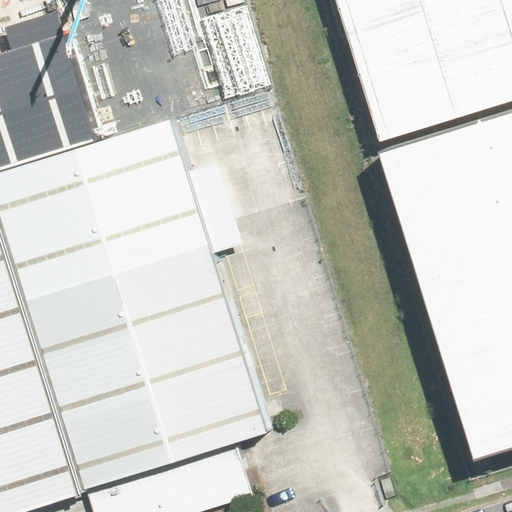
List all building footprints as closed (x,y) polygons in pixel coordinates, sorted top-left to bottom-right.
[(511,0),(343,0),(387,138),(511,99),(511,0)] [(0,52),(0,165),(100,135),(68,32),(0,52)] [(511,104),(388,141),(481,447),(511,437),(511,104)] [(0,165),(0,250),(79,497),(89,490),(96,511),(193,511),(248,494),(233,448),(270,436),(163,118),(100,135),(0,165)] [(0,511),(29,511),(79,497),(0,250),(0,511)]
